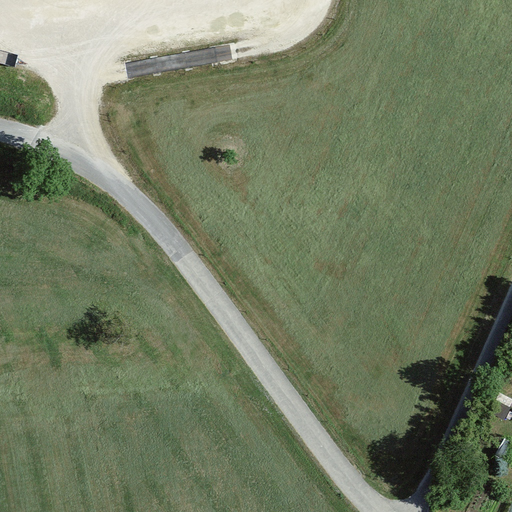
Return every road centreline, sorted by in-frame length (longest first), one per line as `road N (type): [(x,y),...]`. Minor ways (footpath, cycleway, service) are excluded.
road 1 (unclassified): [(0,130),(72,157),(152,218),(379,511)]
road 2 (track): [(419,511),(511,306)]
